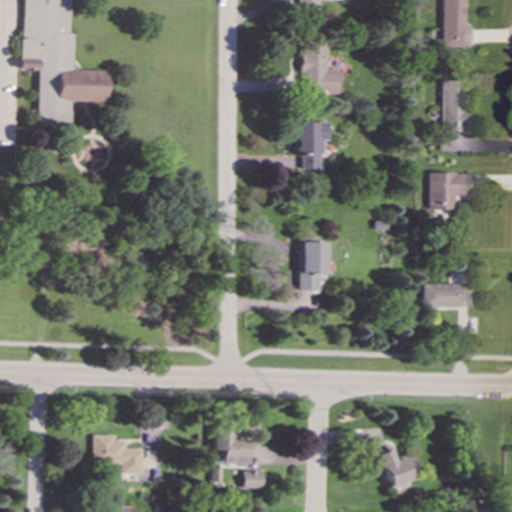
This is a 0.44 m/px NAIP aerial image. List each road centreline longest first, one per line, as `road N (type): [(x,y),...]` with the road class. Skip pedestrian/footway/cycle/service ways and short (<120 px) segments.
road 1 (tertiary): [(511,389),(0,375)]
road 2 (residential): [(226,381),(228,0)]
road 3 (residential): [(34,511),(37,377)]
road 4 (residential): [(317,385),(313,511)]
